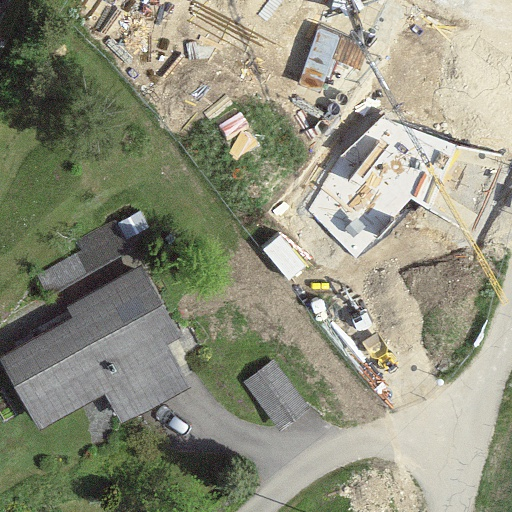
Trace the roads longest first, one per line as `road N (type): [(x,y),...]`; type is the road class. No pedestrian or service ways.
road 1 (unclassified): [(262,511),(387,437),(459,444)]
road 2 (residential): [(511,313),(493,378),(459,444)]
